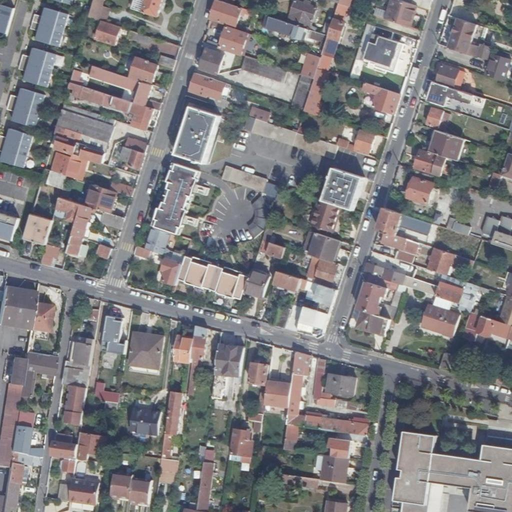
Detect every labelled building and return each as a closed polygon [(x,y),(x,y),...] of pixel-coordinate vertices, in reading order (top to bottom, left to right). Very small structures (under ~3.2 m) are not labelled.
[(95,0),(90,19),(103,23),(107,24),(111,10),(103,8),(105,0),(95,0)] [(136,0),(133,10),(159,18),(164,0),(136,0)] [(351,9),(354,0),(341,0),(340,5),(348,8),(351,9)] [(415,6),(397,0),(394,0),(388,21),(411,28),(414,20),(411,19),(415,6)] [(430,11),(433,2),(426,0),(397,0),(415,6),(418,7),(430,11)] [(234,6),(218,1),(211,21),(237,29),(244,9),(234,6)] [(298,27),(316,33),(317,30),(311,28),(317,9),(310,7),(311,4),(305,2),(304,5),(296,2),(289,24),(298,27)] [(17,10),(0,4),(0,32),(10,35),(17,10)] [(343,24),(348,8),(340,5),(333,27),(329,38),(323,57),(322,59),(319,70),(325,71),(330,55),(332,56),(338,40),(340,41),(346,25),(343,24)] [(70,15),(47,9),(44,18),(36,15),(32,30),(40,32),(37,41),(60,48),(70,15)] [(298,27),(289,24),(268,17),(265,28),(294,37),(298,27)] [(469,25),(449,17),(441,41),(462,48),(469,25)] [(116,46),(122,29),(107,24),(103,23),(97,40),(116,46)] [(329,38),(333,27),(326,24),(323,35),(329,38)] [(243,56),(250,35),(229,28),(222,49),(243,56)] [(393,42),(395,34),(377,29),(366,61),(393,70),(396,61),(397,62),(400,53),(399,52),(402,45),(393,42)] [(151,47),(154,39),(132,32),(130,40),(151,47)] [(251,59),(258,38),(250,35),(243,56),(246,57),(251,59)] [(323,57),(329,38),(320,35),(314,54),(323,57)] [(471,55),(478,57),(482,45),(475,43),(471,55)] [(486,59),(489,48),(483,46),(479,57),(486,59)] [(48,88),(58,56),(35,49),(32,58),(24,56),(20,70),(28,73),(25,82),(48,88)] [(202,69),(220,75),(226,56),(208,50),(202,69)] [(315,80),(319,70),(322,59),(310,55),(303,76),(315,80)] [(487,76),(505,82),(511,61),(494,55),(487,76)] [(284,84),(289,72),(251,59),(246,57),(242,70),(284,84)] [(131,79),(143,83),(144,80),(154,83),(160,67),(149,63),(150,62),(138,58),(131,79)] [(162,65),(174,70),(177,62),(164,58),(162,65)] [(444,66),(438,84),(460,91),(466,73),(444,66)] [(146,108),(149,101),(153,86),(143,83),(131,79),(95,67),(92,76),(130,89),(131,86),(142,90),(137,105),(146,108)] [(330,73),(325,71),(319,70),(315,80),(311,93),(322,96),(330,73)] [(71,84),(76,85),(79,75),(78,74),(78,72),(75,71),(71,84)] [(225,101),(231,86),(197,75),(191,92),(208,98),(209,96),(211,97),(209,104),(230,111),(232,103),(225,101)] [(306,110),(309,99),(311,93),(315,80),(303,76),(302,76),(293,106),(306,110)] [(360,88),(361,83),(359,83),(357,89),(374,94),(379,96),(379,95),(360,88)] [(396,115),(403,97),(361,83),(360,88),(379,95),(379,96),(375,108),(396,115)] [(438,84),(434,83),(428,102),(441,106),(443,99),(449,101),(450,97),(483,108),(486,100),(460,91),(438,84)] [(136,128),(148,132),(156,111),(146,108),(137,105),(76,85),(71,84),(70,88),(76,90),(74,96),(123,112),(123,111),(138,115),(141,117),(137,126),(136,128)] [(37,129),(46,96),(23,90),(20,99),(12,96),(8,111),(16,113),(14,122),(37,129)] [(305,112),(317,116),(321,103),(309,99),(306,110),(305,112)] [(156,111),(160,112),(162,104),(149,101),(146,108),(156,111)] [(89,160),(103,165),(107,154),(106,154),(110,144),(115,128),(117,122),(65,105),(52,148),(56,150),(74,156),(85,159),(89,160)] [(200,163),(206,165),(222,117),(193,108),(186,129),(189,130),(187,135),(185,135),(178,156),(196,162),(196,163),(199,165),(200,163)] [(257,120),(266,123),(268,113),(252,108),(249,117),(250,117),(257,120)] [(440,130),(446,113),(434,109),(428,126),(440,130)] [(253,133),(257,120),(250,117),(246,131),(253,133)] [(298,134),(298,133),(266,123),(257,120),(253,133),(294,146),(298,134)] [(25,170),(34,137),(11,130),(8,139),(0,137),(0,138),(0,152),(4,154),(2,163),(25,170)] [(371,154),(377,136),(362,130),(356,149),(371,154)] [(430,152),(448,158),(459,161),(466,140),(438,131),(430,152)] [(339,147),(338,146),(298,133),(298,134),(294,146),(335,159),(339,147)] [(130,167),(141,170),(149,145),(129,139),(123,160),(131,163),(130,167)] [(339,147),(348,149),(350,143),(340,140),(338,146),(339,147)] [(430,152),(422,149),(416,168),(442,177),(448,158),(430,152)] [(68,177),(82,181),(86,168),(82,167),(85,159),(74,156),(73,159),(59,154),(54,172),(68,177)] [(200,172),(178,165),(176,172),(198,179),(200,172)] [(264,193),(268,183),(269,181),(228,167),(224,180),(264,193)] [(354,211),(365,179),(335,169),(333,176),(332,176),(331,178),(332,179),(325,201),(343,207),(354,211)] [(65,187),(68,177),(54,172),(52,171),(48,185),(64,190),(65,187)] [(198,179),(176,172),(173,171),(170,183),(171,184),(169,190),(172,191),(167,204),(165,203),(163,210),(161,209),(157,221),(159,221),(157,228),(170,233),(179,236),(181,229),(183,229),(189,211),(187,210),(191,197),(194,198),(200,180),(198,179)] [(437,178),(417,172),(409,198),(429,205),(437,178)] [(491,188),(499,190),(504,176),(496,173),(491,188)] [(119,194),(132,198),(135,189),(114,183),(111,191),(119,194)] [(277,198),(281,187),(268,183),(264,193),(277,198)] [(97,210),(105,212),(112,215),(119,194),(111,191),(95,186),(88,207),(97,210)] [(62,198),(68,201),(72,189),(65,187),(64,190),(62,198)] [(270,219),(277,221),(288,189),(282,187),(270,219)] [(269,208),(263,197),(253,206),(255,211),(256,218),(253,224),(248,227),(255,239),(265,230),(269,219),(269,208)] [(68,221),(78,224),(83,205),(68,201),(62,198),(59,209),(71,213),(68,221)] [(336,226),(343,207),(325,201),(321,200),(312,227),(339,235),(341,227),(336,226)] [(74,236),(85,239),(89,241),(90,233),(87,232),(93,213),(96,214),(97,210),(88,207),(83,205),(78,224),(74,236)] [(387,209),(380,230),(387,233),(398,236),(400,228),(421,235),(421,234),(426,222),(387,209)] [(102,224),(121,230),(125,219),(112,215),(105,212),(102,224)] [(0,213),(0,215),(20,221),(20,219),(0,213)] [(0,215),(0,234),(14,239),(20,221),(0,215)] [(48,246),(55,222),(33,215),(26,240),(37,243),(48,246)] [(48,246),(42,264),(51,267),(56,248),(60,249),(67,226),(55,222),(48,246)] [(439,226),(426,222),(421,234),(435,238),(439,226)] [(455,222),(452,231),(459,233),(461,224),(455,222)] [(461,224),(459,233),(470,236),(473,228),(461,224)] [(170,233),(155,228),(147,250),(152,252),(165,256),(172,252),(167,248),(171,234),(170,233)] [(493,244),(511,249),(511,236),(498,231),(493,244)] [(398,236),(387,233),(384,243),(417,254),(420,243),(398,236)] [(0,234),(0,238),(13,242),(14,239),(0,234)] [(334,264),(341,242),(318,235),(312,252),(307,250),(305,254),(323,260),(334,264)] [(74,236),(69,254),(80,257),(85,239),(74,236)] [(260,251),(284,259),(287,248),(263,240),(260,251)] [(109,260),(113,250),(101,245),(97,255),(109,260)] [(147,250),(138,247),(135,255),(150,260),(152,252),(147,250)] [(462,257),(437,249),(430,270),(448,276),(452,262),(473,268),(476,261),(474,260),(462,257)] [(465,250),(462,257),(474,260),(477,253),(465,250)] [(182,255),(174,252),(172,261),(184,265),(185,262),(187,256),(182,255)] [(399,252),(396,260),(413,265),(415,257),(399,252)] [(245,295),(245,296),(246,293),(251,278),(243,276),(244,275),(224,268),(224,270),(212,266),(212,264),(194,258),(194,260),(187,258),(180,280),(186,283),(186,284),(204,290),(205,288),(218,293),(217,295),(235,300),(236,299),(243,301),(245,295)] [(163,282),(177,286),(184,265),(172,261),(167,260),(164,271),(167,271),(163,282)] [(316,284),(332,289),(339,265),(334,264),(323,260),(319,273),(317,281),(316,284)] [(433,285),(369,264),(366,273),(371,275),(400,284),(462,305),(469,283),(459,280),(457,288),(442,283),(439,293),(431,290),(433,285)] [(271,277),(253,271),(251,278),(246,293),(264,299),(271,277)] [(299,292),(300,289),(303,280),(279,272),(275,284),(299,292)] [(400,284),(371,275),(368,282),(389,289),(397,292),(400,284)] [(325,335),(339,292),(332,289),(316,284),(303,280),(300,289),(319,295),(317,301),(319,301),(318,303),(322,304),(321,305),(322,305),(320,312),(307,308),(303,321),(291,317),(287,330),(318,338),(325,335)] [(389,289),(368,282),(359,309),(396,321),(405,294),(397,292),(392,307),(386,305),(384,311),(382,310),(383,307),(380,306),(383,297),(386,297),(389,289)] [(492,291),(469,283),(462,305),(460,309),(479,315),(481,308),(485,297),(486,294),(490,295),(492,291)] [(12,291),(3,290),(0,307),(0,327),(6,329),(8,317),(12,317),(13,306),(10,306),(12,291)] [(35,295),(12,291),(10,306),(13,306),(12,317),(8,317),(6,329),(30,332),(31,324),(34,306),(35,295)] [(511,297),(510,297),(501,322),(511,326),(511,297)] [(445,335),(454,338),(461,315),(429,305),(423,326),(445,333),(445,335)] [(51,308),(34,306),(31,324),(48,327),(49,321),(50,315),(51,308)] [(275,326),(287,330),(291,317),(293,310),(291,310),(281,307),(275,326)] [(97,321),(99,309),(93,308),(91,320),(97,321)] [(393,321),(364,311),(359,327),(388,336),(393,321)] [(484,317),(493,320),(494,315),(485,312),(483,316),(484,317)] [(126,319),(109,316),(105,342),(122,345),(126,319)] [(493,320),(484,317),(479,332),(492,336),(493,333),(510,338),(511,331),(511,326),(501,322),(493,320)] [(210,330),(198,327),(196,340),(196,342),(193,365),(190,389),(195,390),(199,359),(206,360),(210,330)] [(136,339),(132,371),(160,375),(166,338),(156,336),(155,341),(136,339)] [(188,338),(180,337),(176,362),(193,365),(196,342),(187,341),(188,338)] [(93,366),(97,341),(91,340),(90,345),(75,343),(72,362),(93,366)] [(247,348),(221,346),(214,398),(226,399),(229,376),(243,378),(247,348)] [(312,357),(298,353),(295,380),(291,405),(288,425),(299,427),(369,437),(370,426),(307,416),(307,418),(300,417),(305,376),(309,376),(312,357)] [(445,354),(440,370),(448,372),(453,357),(445,354)] [(46,362),(22,358),(22,359),(16,396),(26,397),(28,381),(27,380),(28,372),(50,376),(53,357),(47,356),(46,362)] [(16,396),(22,359),(11,357),(6,385),(4,384),(0,408),(0,466),(5,468),(7,457),(9,440),(12,427),(14,411),(16,396)] [(89,388),(93,366),(72,362),(69,362),(65,385),(73,386),(89,388)] [(271,366),(255,364),(252,384),(267,386),(271,366)] [(359,380),(332,376),(330,393),(356,397),(359,380)] [(291,405),(295,380),(270,377),(267,402),(291,405)] [(496,379),(494,384),(510,388),(511,382),(496,379)] [(322,399),(325,381),(319,381),(316,405),(360,411),(361,405),(322,399)] [(105,389),(106,383),(98,382),(94,398),(118,404),(120,393),(105,389)] [(89,388),(73,386),(68,412),(72,412),(70,422),(83,424),(89,388)] [(265,405),(267,395),(261,393),(258,403),(265,405)] [(167,434),(164,459),(170,460),(173,434),(178,435),(184,395),(174,394),(169,434),(167,434)] [(120,404),(107,402),(106,411),(119,412),(120,404)] [(162,413),(136,409),(136,411),(133,410),(133,409),(130,409),(128,410),(128,413),(129,413),(129,416),(126,417),(125,426),(134,427),(133,431),(159,435),(162,413)] [(26,414),(14,411),(12,427),(24,429),(26,414)] [(263,414),(254,413),(253,431),(263,431),(263,414)] [(299,427),(288,425),(285,450),(296,452),(299,427)] [(23,451),(26,430),(24,429),(12,427),(9,440),(15,440),(14,450),(23,451)] [(235,440),(234,440),(231,461),(242,463),(243,457),(252,458),(254,446),(250,445),(251,433),(237,431),(235,440)] [(428,511),(433,484),(475,490),(473,504),(487,506),(488,503),(494,503),(494,501),(499,501),(499,504),(505,505),(504,508),(511,509),(511,460),(484,458),(484,461),(436,454),(438,437),(407,433),(396,510),(403,511),(428,511)] [(109,438),(82,434),(80,446),(78,461),(88,462),(89,454),(106,457),(109,438)] [(72,444),(74,445),(76,437),(61,435),(59,442),(65,443),(72,444)] [(353,443),(336,440),(337,439),(332,438),(331,441),(334,442),(332,450),(335,450),(334,456),(350,458),(353,443)] [(78,461),(80,446),(74,445),(72,444),(72,446),(65,445),(65,443),(59,442),(56,442),(53,456),(66,459),(66,460),(63,462),(62,470),(64,473),(76,475),(78,461)] [(327,456),(323,481),(325,481),(347,484),(351,460),(327,456)] [(13,484),(15,484),(18,465),(10,464),(11,458),(7,457),(5,468),(3,482),(13,484)] [(39,460),(29,458),(28,466),(37,468),(39,460)] [(170,460),(164,459),(162,470),(179,472),(181,461),(170,460)] [(208,511),(215,464),(205,462),(200,504),(198,511),(202,511),(208,511)] [(135,475),(116,472),(113,496),(132,499),(132,502),(151,505),(154,481),(135,478),(135,475)] [(323,481),(282,475),(281,483),(327,490),(328,482),(324,482),(325,481),(323,481)] [(102,484),(75,480),(73,487),(71,502),(99,506),(102,484)] [(0,502),(0,511),(9,511),(13,484),(3,482),(1,496),(0,502)] [(62,485),(60,500),(71,502),(73,487),(62,485)] [(191,503),(190,510),(198,511),(200,504),(191,503)]
